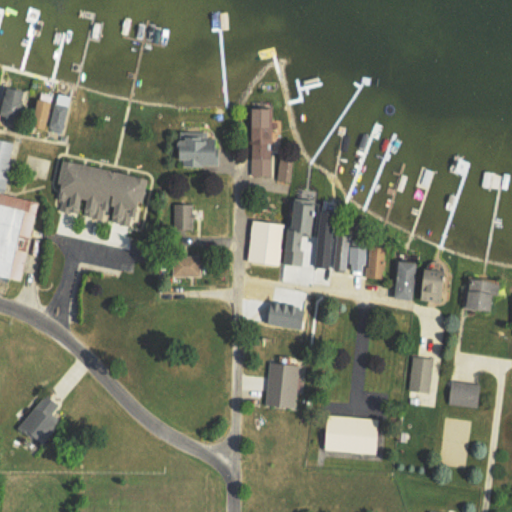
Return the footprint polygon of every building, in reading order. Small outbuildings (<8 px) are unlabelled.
[(22,125),(30,91),(11,87),(2,120),(22,125)] [(40,128),(53,129),(56,101),(44,100),(40,128)] [(52,130),(66,134),(74,107),(59,103),(52,130)] [(275,176),(275,108),(253,108),(253,176),(275,176)] [(277,179),(292,182),(295,159),(281,157),(277,179)] [(0,193),(0,266),(9,269),(25,200),(0,193)] [(288,264),(303,266),(307,234),(326,237),(329,213),(322,212),(323,206),(302,203),(299,230),(292,229),(288,264)] [(194,233),(195,204),(174,204),(173,232),(194,233)] [(326,246),(321,246),(319,267),(339,269),(345,214),(330,212),(326,246)] [(283,265),(286,223),(255,220),(251,262),(283,265)] [(386,248),(356,246),(357,237),(342,236),(340,272),(385,274),(386,248)] [(175,277),(203,276),(203,257),(174,258),(175,277)] [(421,263),(402,262),(400,299),(419,300),(421,263)] [(422,299),(450,303),(454,276),(427,272),(422,299)] [(498,310),(502,282),(470,277),(466,306),(498,310)] [(437,360),(415,356),(409,389),(431,393),(437,360)] [(297,407),(300,365),(271,363),(268,405),(297,407)] [(483,385),(454,381),(451,404),(480,408),(483,385)] [(48,442),(62,419),(56,415),(63,403),(46,393),(24,427),(48,442)] [(384,419),(332,416),(330,451),(382,454),(384,419)]
